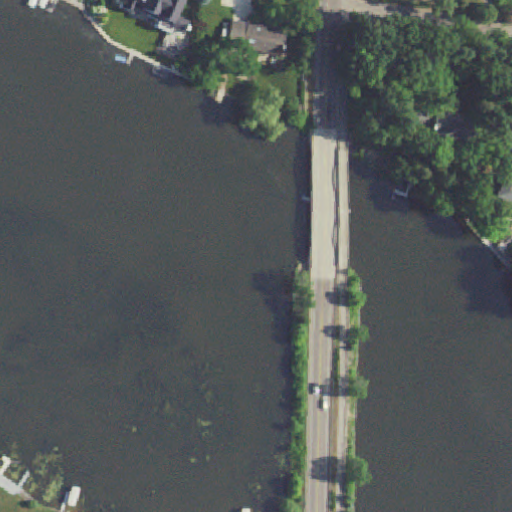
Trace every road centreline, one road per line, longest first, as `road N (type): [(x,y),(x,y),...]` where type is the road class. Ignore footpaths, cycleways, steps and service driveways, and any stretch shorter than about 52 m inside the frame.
road 1 (tertiary): [(321,270),(318,511)]
road 2 (residential): [(511,32),(330,0)]
road 3 (tertiary): [(323,138),(330,0)]
road 4 (tertiary): [(323,138),(321,270)]
